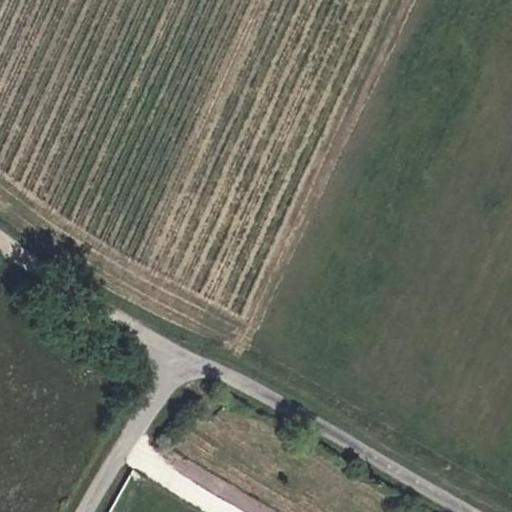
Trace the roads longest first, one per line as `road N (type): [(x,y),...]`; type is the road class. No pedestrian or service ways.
road 1 (residential): [(175,357),(255,384),(467,511)]
road 2 (residential): [(0,236),(175,357)]
road 3 (unclassified): [(175,357),(86,511)]
